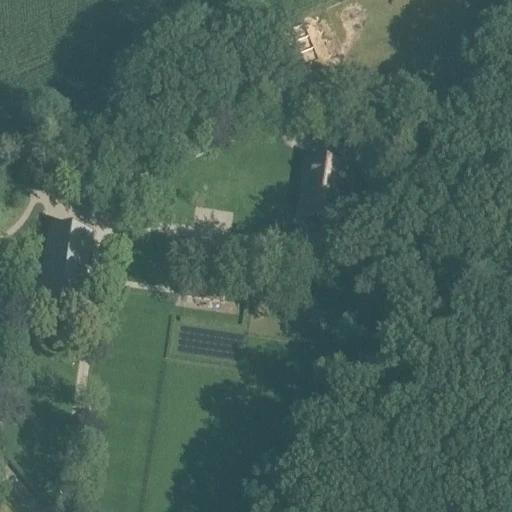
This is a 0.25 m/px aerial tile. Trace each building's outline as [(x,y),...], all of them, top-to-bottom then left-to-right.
[(291,31),(306,67),(319,61),(332,56),(317,20),(304,25),(291,31)] [(335,228),(343,170),(307,165),(299,223),(335,228)] [(78,318),(90,237),(51,232),(50,234),(37,232),(34,251),(47,253),(39,312),(78,318)] [(189,245),(186,269),(247,277),(246,280),(289,286),(293,259),(250,253),(189,245)] [(223,306),(225,286),(184,280),(181,300),(223,306)]
